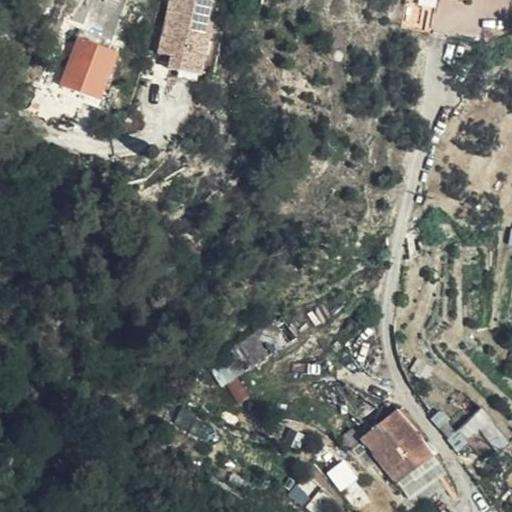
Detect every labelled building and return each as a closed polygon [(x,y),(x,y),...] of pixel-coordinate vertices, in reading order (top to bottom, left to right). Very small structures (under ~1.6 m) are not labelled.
[(172,49),(171,56),(168,68),(200,75),(208,36),(204,35),(210,1),(207,0),(169,0),(159,47),(172,49)] [(117,54),(78,40),(61,86),(81,93),(78,101),(97,108),(117,54)] [(158,53),(171,56),(172,49),(159,47),(158,53)] [(281,315),(239,343),(241,346),(211,367),(223,385),(296,337),(281,315)] [(379,341),(373,319),(346,342),(371,376),(383,361),(379,341)] [(240,380),(227,386),(237,403),(249,397),(240,380)] [(349,385),(335,404),(363,424),(376,406),(349,385)] [(427,460),(433,456),(423,442),(396,411),(361,439),(397,484),(410,472),(421,486),(437,474),(427,460)]
